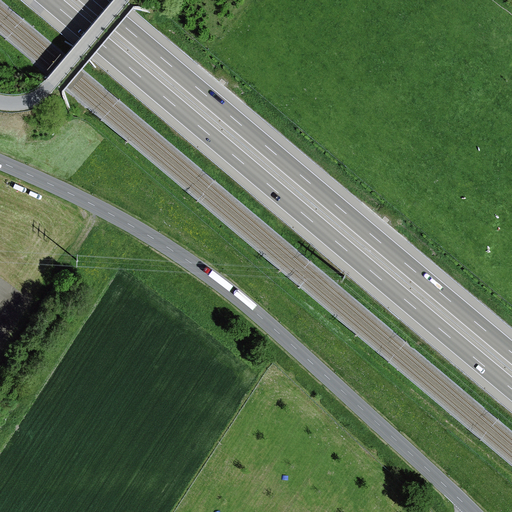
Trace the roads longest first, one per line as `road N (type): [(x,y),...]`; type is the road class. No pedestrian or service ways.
road 1 (motorway): [(51,0),(511,387)]
road 2 (primary): [(473,511),(239,298),(102,208),(0,161)]
road 3 (motorway): [(511,352),(91,0)]
road 4 (unclassified): [(0,102),(34,99),(122,0)]
